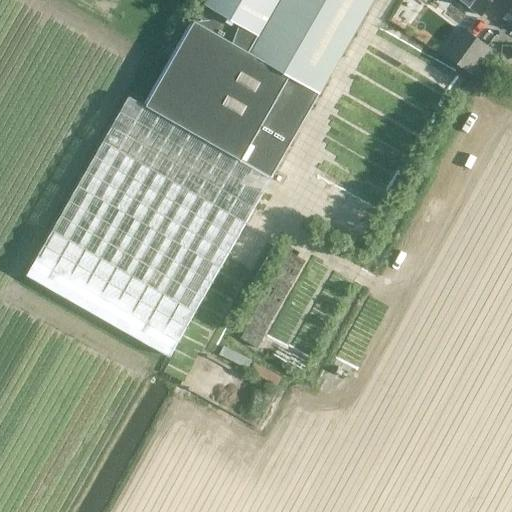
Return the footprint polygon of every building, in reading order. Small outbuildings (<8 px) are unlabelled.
[(207,0),(195,21),(321,93),(374,0),(207,0)] [(493,0),(457,0),(480,17),(493,0)] [(146,106),(272,179),(321,93),(195,21),(146,106)] [(443,54),(472,75),(492,48),(463,27),(443,54)] [(130,97),(27,275),(170,357),(272,179),(146,106),(130,97)] [(280,377),(253,363),(249,372),(276,386),(280,377)]
